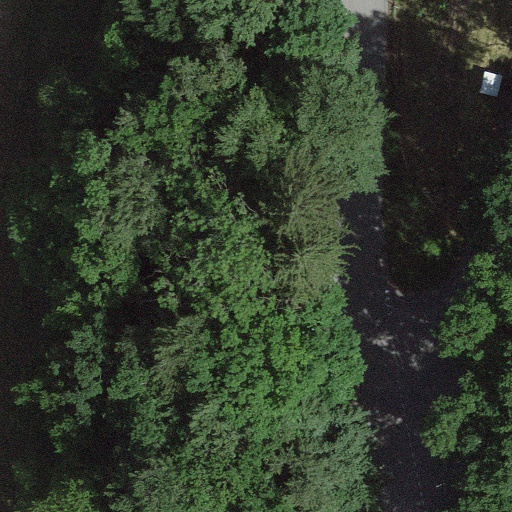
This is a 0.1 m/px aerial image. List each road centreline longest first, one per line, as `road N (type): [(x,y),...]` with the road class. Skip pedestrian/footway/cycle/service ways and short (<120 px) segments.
road 1 (tertiary): [(374,0),(366,284),(384,458)]
road 2 (tertiary): [(511,123),(384,458)]
